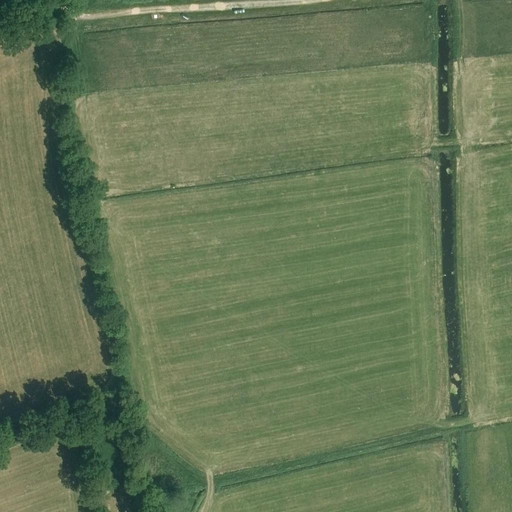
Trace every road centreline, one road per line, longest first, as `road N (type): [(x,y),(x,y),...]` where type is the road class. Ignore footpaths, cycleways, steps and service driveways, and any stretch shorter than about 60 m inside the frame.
road 1 (track): [(0,434),(81,412),(132,433),(177,470),(211,483),(455,428)]
road 2 (track): [(62,0),(72,14),(90,16),(286,0)]
